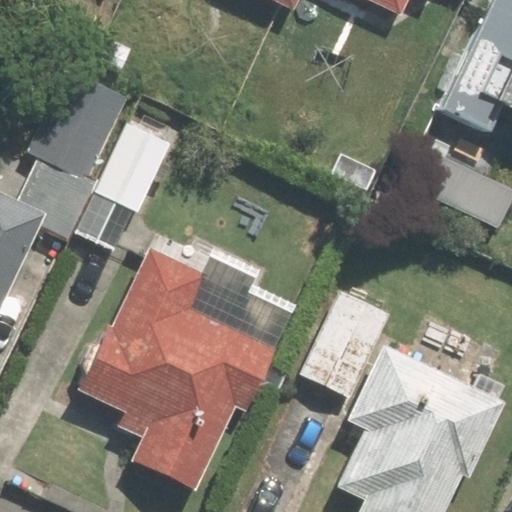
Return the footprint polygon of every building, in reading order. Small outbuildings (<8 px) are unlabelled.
[(279,0),(290,5),(292,0),(371,0),(397,12),(402,0),(279,0)] [(511,49),(490,95),(511,105),(511,49)] [(24,144),(86,175),(125,96),(64,65),(24,144)] [(173,142),(123,118),(90,188),(140,212),(173,142)] [(408,183),(498,226),(511,196),(511,185),(426,144),(408,183)] [(0,300),(41,212),(0,192),(0,300)] [(125,457),(193,487),(232,399),(243,404),(271,340),(189,304),(207,264),(144,237),(77,389),(120,408),(115,420),(137,430),(125,457)] [(299,375),(347,396),(386,307),(338,286),(299,375)] [(353,511),(439,511),(458,470),(468,474),(502,396),(380,343),(346,420),(361,427),(336,484),(361,495),(353,511)]
